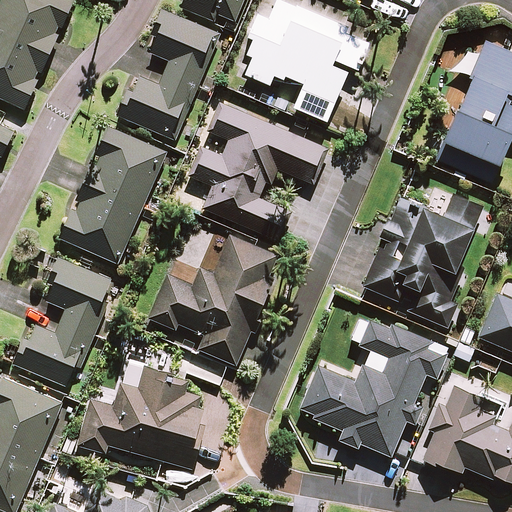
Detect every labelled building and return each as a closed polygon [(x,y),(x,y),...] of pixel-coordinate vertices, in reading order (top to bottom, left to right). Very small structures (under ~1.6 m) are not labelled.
[(74,0),(1,0),(0,4),(0,96),(25,108),(74,0)] [(244,0),(183,0),(181,7),(215,20),(217,14),(237,21),(244,0)] [(257,14),(249,37),(254,39),(249,54),(253,56),(246,74),(270,84),(275,71),(304,82),(295,106),(328,119),(350,64),(355,66),(367,34),(280,0),(276,0),(269,19),(257,14)] [(216,33),(166,12),(149,52),(169,61),(159,86),(138,77),(121,116),(174,139),(203,71),(200,70),(216,33)] [(480,54),(471,76),(436,158),(492,181),(511,137),(511,52),(485,41),(480,54)] [(324,147),(222,102),(209,131),(229,139),(222,155),(202,147),(190,175),(212,185),(203,207),(275,238),(288,209),(259,197),(273,165),(309,181),(324,147)] [(14,130),(0,123),(0,154),(2,156),(14,130)] [(165,151),(108,126),(60,237),(118,262),(165,151)] [(482,205),(453,193),(445,214),(400,196),(391,220),(385,217),(378,233),(384,235),(363,285),(401,301),(408,284),(417,287),(408,309),(449,326),(458,303),(449,300),(461,272),(456,269),(482,205)] [(280,255),(229,234),(214,272),(201,267),(194,285),(176,278),(167,274),(150,318),(176,328),(178,323),(204,334),(198,349),(236,364),(280,255)] [(112,279),(59,256),(41,298),(66,308),(55,334),(34,325),(18,364),(66,385),(75,362),(80,365),(106,304),(102,302),(112,279)] [(511,298),(497,293),(478,336),(511,350),(511,298)] [(360,442),(393,456),(394,452),(405,456),(413,437),(400,432),(406,417),(415,421),(421,406),(413,402),(426,371),(437,376),(449,348),(372,315),(360,344),(389,357),(383,371),(364,362),(356,379),(319,363),(299,410),(343,429),(339,438),(358,446),(360,442)] [(475,349),(458,341),(452,356),(469,363),(475,349)] [(193,468),(206,423),(198,421),(203,406),(200,405),(203,396),(185,391),(188,383),(164,376),(165,372),(127,360),(114,405),(91,398),(78,444),(106,452),(108,444),(193,468)] [(15,511),(62,402),(4,378),(0,386),(0,507),(11,511),(15,511)] [(511,421),(509,429),(494,423),(497,414),(479,407),(483,396),(454,385),(446,406),(438,403),(429,428),(434,430),(424,457),(462,471),(464,466),(492,476),(494,472),(511,479),(511,421)] [(72,466),(61,460),(52,477),(63,483),(72,466)] [(147,511),(149,508),(94,485),(83,511),(54,500),(48,511),(147,511)]
